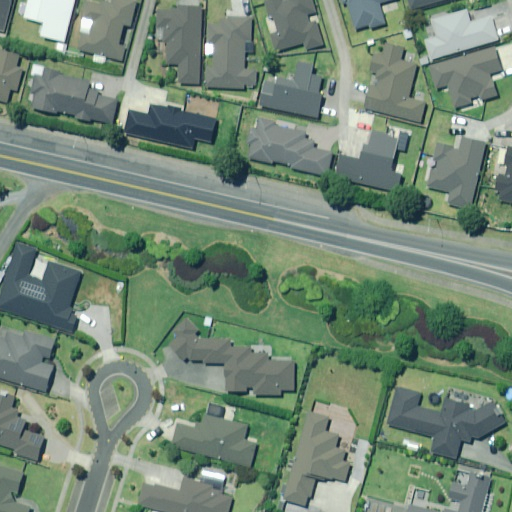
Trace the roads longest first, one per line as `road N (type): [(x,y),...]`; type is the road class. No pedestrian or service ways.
road 1 (secondary): [(453,259),(0,155)]
road 2 (residential): [(105,435),(99,381),(119,356),(140,362),(147,395),(138,410)]
